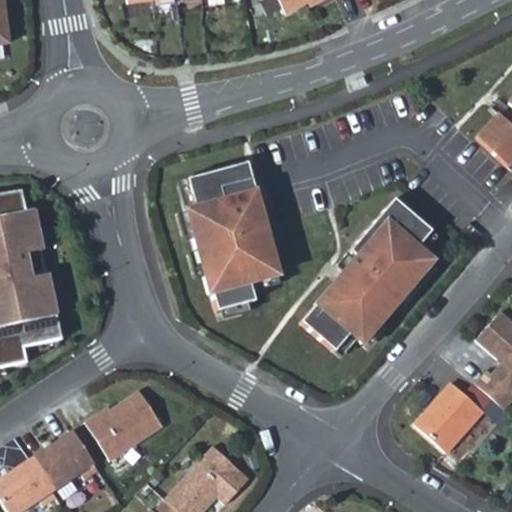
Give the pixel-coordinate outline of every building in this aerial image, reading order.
[(175,0),(159,0),(151,1),(154,23),(172,20),(171,10),(176,9),(175,0)] [(277,0),(285,15),(307,3),(313,0),(277,0)] [(496,117),(475,139),(511,172),(511,170),(511,98),(507,104),(511,108),(511,126),(511,127),(490,107),(488,110),(496,117)] [(245,163),(185,180),(192,208),(183,211),(184,213),(191,239),(194,251),(202,278),(207,295),(210,294),(215,312),(219,311),(246,304),(253,302),(250,293),(248,284),(276,276),(245,163)] [(192,208),(185,180),(176,183),(183,211),(192,208)] [(0,369),(4,369),(25,364),(22,349),(37,345),(58,341),(60,340),(32,210),(24,212),(20,191),(0,194),(0,369)] [(416,248),(430,232),(392,200),(335,267),(341,273),(298,323),(333,352),(348,335),(355,340),(360,345),(363,341),(378,324),(396,303),(428,265),(431,262),(423,254),(416,248)] [(191,239),(184,213),(175,215),(182,241),(191,239)] [(437,238),(430,232),(416,248),(423,254),(437,238)] [(202,278),(194,251),(186,254),(193,280),(202,278)] [(428,265),(396,303),(402,308),(434,270),(428,265)] [(248,284),(250,293),(278,285),(276,276),(248,284)] [(246,304),(219,311),(221,320),(248,313),(246,304)] [(474,385),(503,410),(511,399),(511,393),(511,392),(511,322),(499,312),(475,340),(497,359),(501,359),(501,366),(497,367),(490,374),(487,371),(474,385)] [(378,324),(363,341),(369,346),(384,329),(378,324)] [(348,335),(333,352),(340,358),(355,340),(348,335)] [(58,341),(37,345),(38,353),(60,349),(58,341)] [(107,407),(83,423),(109,462),(161,427),(137,391),(115,406),(117,409),(113,412),(109,410),(107,407)] [(71,431),(29,459),(52,493),(79,474),(84,480),(97,471),(71,431)] [(212,447),(163,500),(176,511),(202,511),(215,498),(224,505),(247,480),(212,447)] [(29,459),(0,478),(0,504),(5,511),(22,511),(38,502),(43,508),(56,499),(52,493),(29,459)] [(176,511),(163,500),(152,511),(176,511)]
